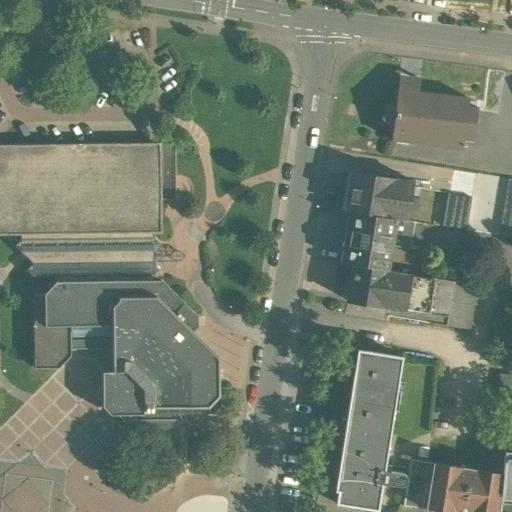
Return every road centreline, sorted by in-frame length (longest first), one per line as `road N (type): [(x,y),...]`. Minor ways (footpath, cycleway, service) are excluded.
road 1 (tertiary): [(254,511),(325,19)]
road 2 (tertiary): [(511,42),(325,19)]
road 3 (tertiary): [(325,19),(192,0)]
